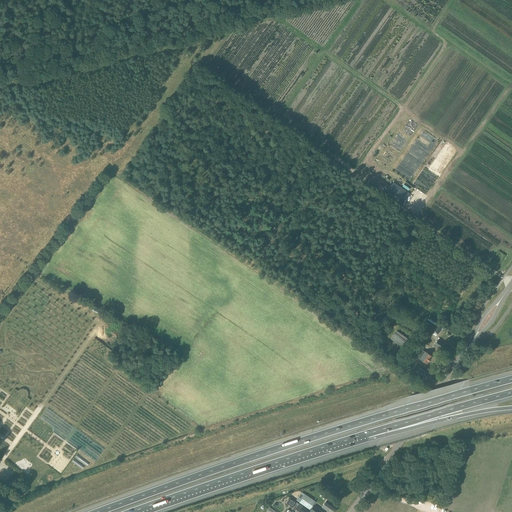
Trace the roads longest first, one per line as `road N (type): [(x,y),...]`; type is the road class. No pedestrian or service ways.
road 1 (motorway): [(511,379),(98,511)]
road 2 (motorway): [(132,511),(365,434)]
road 3 (secondary): [(351,511),(473,337)]
road 4 (track): [(367,184),(511,283)]
road 5 (motorway): [(365,434),(511,392)]
road 6 (motorway): [(365,434),(511,407)]
